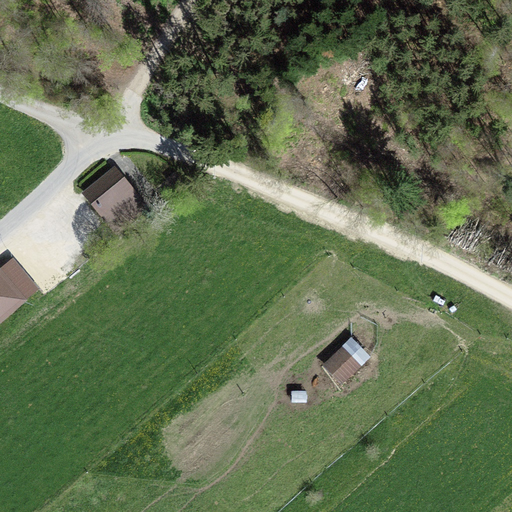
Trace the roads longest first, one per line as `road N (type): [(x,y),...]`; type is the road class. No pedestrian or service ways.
road 1 (track): [(511,295),(413,244),(107,131)]
road 2 (track): [(191,0),(107,131)]
road 3 (unclassified): [(0,234),(107,131)]
